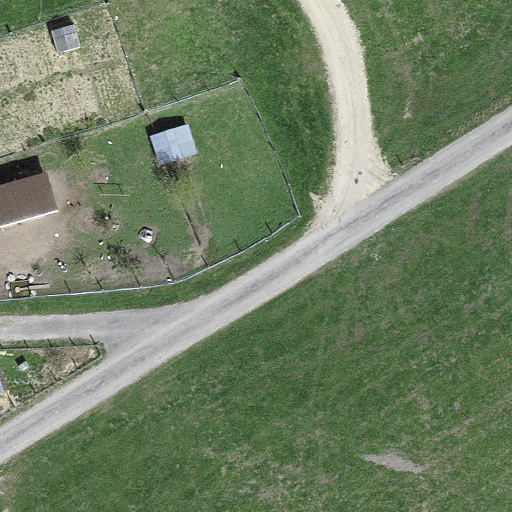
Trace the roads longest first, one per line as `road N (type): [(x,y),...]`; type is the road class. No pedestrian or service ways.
road 1 (unclassified): [(0,441),(511,128)]
road 2 (track): [(318,0),(345,56),(355,163),(383,210)]
